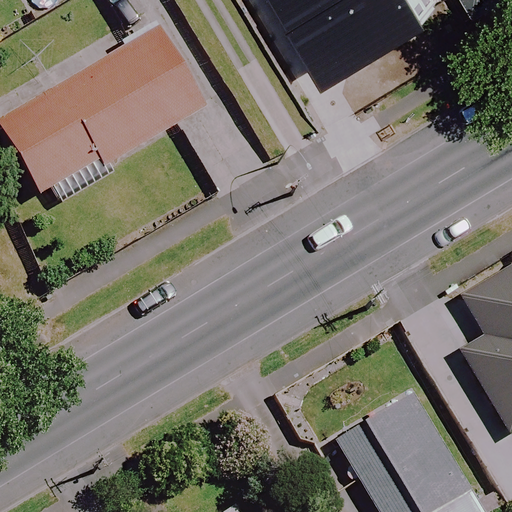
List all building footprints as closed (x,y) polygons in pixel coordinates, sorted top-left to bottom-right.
[(267,0),(300,58),(366,20),(354,0),(267,0)] [(473,0),(480,11),(497,0),(473,0)] [(201,115),(155,36),(0,125),(0,146),(33,203),(94,168),(98,175),(201,115)] [(511,271),(457,303),(481,344),(458,357),(506,440),(511,436),(511,271)] [(475,511),(407,403),(330,452),(367,511),(475,511)]
